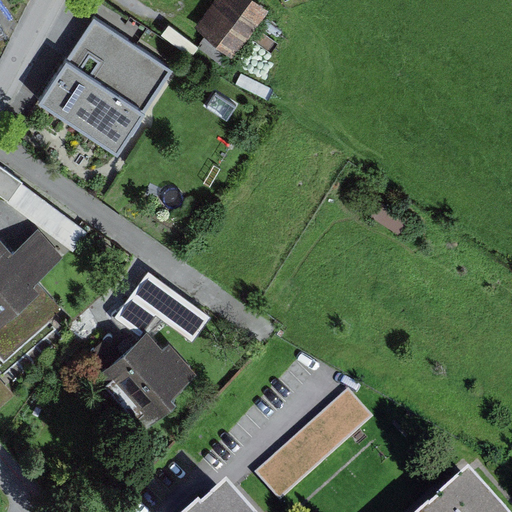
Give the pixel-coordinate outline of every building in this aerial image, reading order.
[(271,5),(263,0),(218,0),(199,28),(209,35),(194,56),(212,68),(218,59),(228,66),(271,5)] [(180,63),(100,11),(44,98),(124,150),(180,63)] [(91,231),(0,164),(0,192),(78,249),(91,231)] [(383,200),(374,215),(404,234),(413,220),(383,200)] [(41,226),(11,250),(0,236),(0,348),(6,356),(64,309),(38,277),(65,255),(41,226)] [(152,332),(169,316),(154,306),(137,294),(112,316),(136,340),(150,330),(152,332)] [(136,340),(87,379),(131,434),(175,400),(171,394),(197,374),(171,341),(163,347),(152,332),(150,330),(136,340)] [(353,390),(258,474),(283,502),(378,419),(353,390)] [(491,511),(464,481),(433,509),(435,511),(491,511)] [(230,511),(218,499),(203,511),(230,511)]
